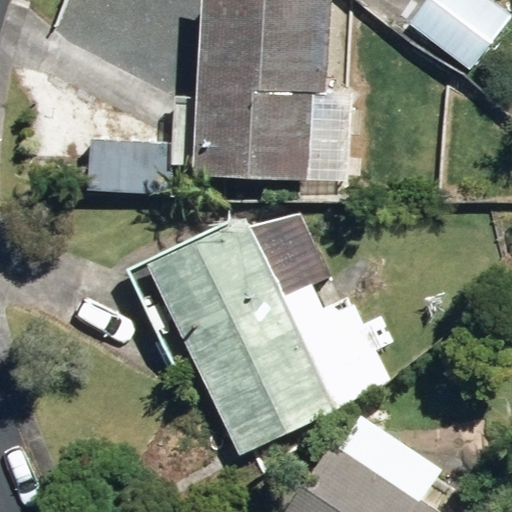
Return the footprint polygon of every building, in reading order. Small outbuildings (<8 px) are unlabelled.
[(211,0),(203,152),(309,157),(312,79),(327,79),(330,0),(211,0)] [(420,0),(403,24),(469,71),(510,13),(492,0),(420,0)] [(411,79),(443,100),(458,77),(426,55),(411,79)] [(167,146),(84,144),(82,194),(166,196),(167,146)] [(249,202),(156,245),(246,439),(339,396),(249,202)] [(432,511),(324,438),(274,511),(432,511)]
